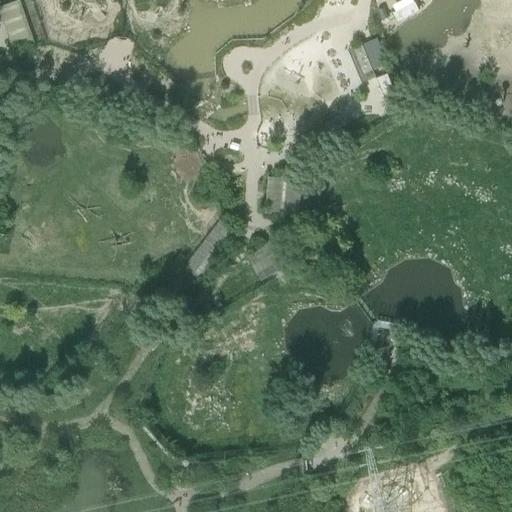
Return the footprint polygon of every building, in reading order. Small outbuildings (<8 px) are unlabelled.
[(15,50),(33,44),(19,0),(0,6),(0,13),(13,51),(15,50)] [(390,0),(393,19),(413,17),(411,0),(390,0)] [(344,144),(376,124),(370,115),(339,135),(344,144)] [(302,181),(268,178),(264,214),(280,216),(298,217),(299,213),(302,181)] [(240,235),(221,220),(182,269),(201,284),(240,235)] [(292,264),(277,238),(245,256),(260,282),(292,264)]
